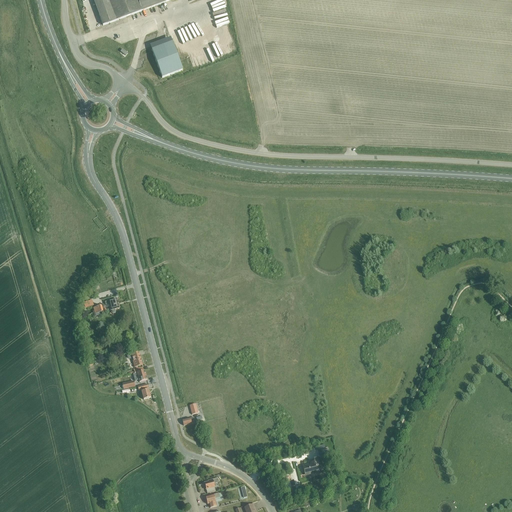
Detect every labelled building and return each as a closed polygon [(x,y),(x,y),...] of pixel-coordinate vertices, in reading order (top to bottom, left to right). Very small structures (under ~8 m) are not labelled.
[(93,0),(99,16),(103,26),(143,11),(138,0),(93,0)] [(138,0),(143,11),(171,0),(138,0)] [(135,31),(125,37),(127,39),(129,38),(131,41),(139,36),(135,31)] [(171,43),(151,50),(162,78),(182,71),(171,43)] [(116,312),(115,310),(119,309),(116,299),(105,302),(105,305),(108,304),(110,311),(111,311),(111,313),(113,314),(115,314),(116,312)] [(94,306),(92,300),(85,303),(86,305),(84,306),(85,309),(94,306)] [(139,353),(130,355),(127,356),(127,358),(128,359),(129,359),(130,359),(132,359),(134,368),(142,366),(139,353)] [(134,374),(133,374),(135,381),(138,380),(139,383),(147,381),(146,377),(144,371),(143,371),(136,373),(134,374)] [(144,400),(151,398),(149,390),(141,392),(144,400)] [(198,413),(196,404),(189,406),(192,415),(198,413)] [(184,426),(195,423),(193,418),(182,421),(184,426)] [(319,456),(329,453),(327,448),(318,450),(319,456)] [(319,471),(323,470),(320,458),(313,459),(314,463),(310,463),(310,464),(302,466),(304,475),(314,472),(315,474),(319,473),(319,471)] [(213,483),(217,482),(217,481),(216,479),(208,481),(208,482),(204,483),(205,486),(204,487),(205,489),(206,489),(207,493),(215,491),(213,483)] [(216,507),(215,502),(214,499),(219,498),(218,494),(212,495),(205,497),(207,505),(209,504),(210,508),(216,507)]
